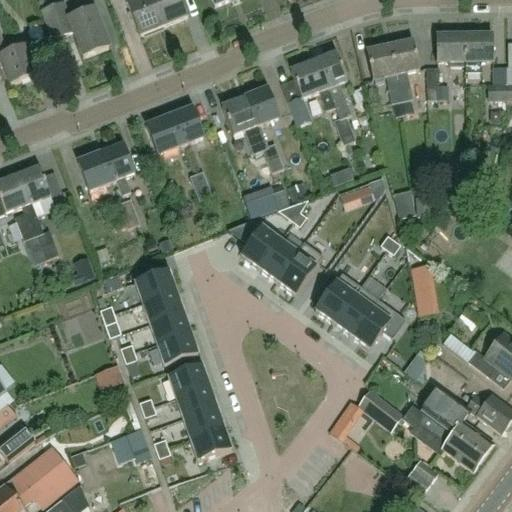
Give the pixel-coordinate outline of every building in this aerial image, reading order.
[(139,39),(163,30),(151,0),(123,0),(126,7),(126,6),(139,39)] [(151,0),(163,30),(187,20),(179,0),(151,0)] [(209,0),(214,10),(240,0),(209,0)] [(109,51),(94,12),(69,21),(63,6),(42,14),(53,43),(73,36),(83,61),(109,51)] [(0,40),(0,61),(10,88),(34,79),(24,51),(6,57),(0,40)] [(465,70),(464,40),(436,40),(436,66),(449,66),(449,70),(465,70)] [(493,66),(493,40),(464,40),(465,70),(465,76),(481,76),(481,66),(493,66)] [(389,51),(401,106),(410,104),(404,77),(419,74),(413,46),(389,51)] [(401,106),(389,51),(366,55),(372,83),(387,80),(393,108),(401,106)] [(346,120),(346,121),(350,120),(338,89),(347,86),(336,56),(313,65),(318,79),(322,77),(336,112),(340,122),(346,120)] [(320,97),(323,105),(327,115),(336,112),(322,77),(318,79),(313,65),(291,74),(302,103),(320,97)] [(439,72),(427,72),(427,104),(447,104),(447,90),(439,90),(439,72)] [(506,104),(505,72),(493,72),(493,90),(489,90),(489,104),(506,104)] [(361,91),(352,95),(360,116),(370,112),(361,91)] [(244,101),(250,114),(253,113),(259,129),(278,121),(267,92),(244,101)] [(266,165),(278,160),(274,148),(268,150),(265,143),(253,113),(250,114),(244,101),(222,110),(233,139),(245,135),(253,157),(262,153),(266,165)] [(299,103),(289,107),(298,130),(311,125),(304,107),(301,109),(299,103)] [(179,133),(185,148),(203,141),(192,111),(169,120),(175,134),(179,133)] [(175,134),(169,120),(146,129),(158,159),(185,148),(179,133),(175,134)] [(339,137),(350,132),(346,121),(346,120),(340,122),(334,124),(339,137)] [(350,132),(339,137),(343,148),(355,144),(350,132)] [(106,170),(110,169),(116,184),(122,200),(131,196),(125,180),(135,176),(124,148),(101,157),(106,170)] [(89,194),(116,184),(110,169),(106,170),(101,157),(78,166),(89,194)] [(283,172),(278,160),(266,165),(267,165),(260,167),(268,188),(279,184),(276,175),(283,172)] [(22,194),(26,192),(32,207),(51,200),(40,171),(17,180),(22,194)] [(190,180),(195,192),(206,188),(202,176),(190,180)] [(43,236),(32,207),(26,192),(22,194),(17,180),(0,185),(0,219),(5,218),(22,211),(25,217),(15,221),(24,245),(38,240),(42,250),(53,246),(49,234),(43,236)] [(303,186),(287,191),(293,208),(309,202),(303,186)] [(206,188),(195,192),(199,204),(211,200),(206,188)] [(359,195),(363,206),(373,203),(369,191),(359,195)] [(252,224),(277,215),(280,215),(274,197),(272,193),(244,203),(252,224)] [(117,208),(122,221),(134,216),(129,204),(117,208)] [(287,222),(293,227),(300,217),(294,213),(287,222)] [(134,216),(122,221),(127,233),(139,228),(134,216)] [(300,217),(293,227),(300,232),(307,222),(300,217)] [(280,245),(262,231),(241,260),(259,274),(280,245)] [(387,255),(394,245),(387,241),(380,250),(387,255)] [(297,257),(280,245),(259,274),(276,286),(297,257)] [(400,250),(399,249),(394,245),(387,255),(393,260),(400,250)] [(58,259),(53,246),(42,250),(47,263),(58,259)] [(297,257),(276,286),(294,300),(323,261),(303,247),(297,257)] [(168,275),(135,287),(142,309),(176,297),(168,275)] [(342,278),(315,315),(333,328),(360,292),(342,278)] [(442,287),(431,289),(434,311),(446,309),(442,287)] [(351,341),(377,304),(360,292),(333,328),(351,341)] [(176,297),(142,309),(149,329),(183,317),(176,297)] [(406,325),(377,304),(351,341),(369,354),(381,337),(391,344),(406,325)] [(103,322),(114,318),(111,311),(100,315),(103,322)] [(183,317),(149,329),(156,349),(190,337),(183,317)] [(114,318),(103,322),(105,330),(117,326),(114,318)] [(190,337),(156,349),(164,371),(198,359),(190,337)] [(511,384),(511,345),(502,338),(484,362),(476,356),(467,366),(487,381),(495,371),(511,384)] [(120,353),(123,361),(134,357),(132,349),(120,353)] [(134,357),(123,361),(126,369),(137,365),(134,357)] [(117,369),(104,374),(110,390),(123,385),(117,369)] [(202,370),(168,382),(175,403),(209,391),(202,370)] [(209,391),(175,403),(182,424),(216,412),(209,391)] [(356,410),(389,435),(402,418),(368,393),(356,410)] [(475,399),(466,411),(500,438),(511,422),(511,415),(491,399),(485,407),(475,399)] [(139,407),(142,415),(153,411),(151,403),(139,407)] [(423,419),(454,441),(482,462),(492,449),(461,426),(458,431),(430,410),(423,419)] [(156,419),(153,411),(142,415),(145,423),(156,419)] [(482,462),(454,441),(423,419),(412,411),(403,423),(414,432),(410,437),(439,458),(442,454),(472,476),(482,462)] [(216,412),(182,424),(190,444),(223,432),(216,412)] [(127,437),(143,432),(139,422),(124,427),(127,437)] [(34,445),(21,429),(0,444),(0,455),(8,465),(34,445)] [(223,432),(190,444),(197,465),(231,454),(223,432)] [(127,439),(111,445),(119,467),(135,461),(130,448),(144,443),(141,433),(140,434),(128,439),(127,439)] [(154,448),(156,456),(168,452),(165,444),(154,448)] [(168,452),(156,456),(159,463),(170,459),(168,452)] [(8,486),(0,491),(0,511),(21,511),(20,511),(41,494),(59,480),(47,465),(24,484),(19,478),(10,486),(8,486)] [(439,480),(421,466),(407,485),(425,498),(439,480)] [(109,490),(118,509),(148,495),(139,476),(109,490)] [(89,511),(79,489),(50,511),(89,511)] [(174,511),(170,498),(128,511),(174,511)]
